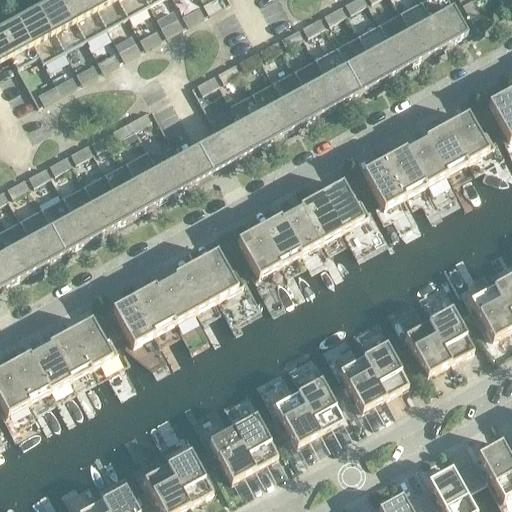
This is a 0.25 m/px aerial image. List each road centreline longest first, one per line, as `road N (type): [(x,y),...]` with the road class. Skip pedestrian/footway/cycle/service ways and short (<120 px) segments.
road 1 (unclassified): [(0,338),(511,60)]
road 2 (residential): [(511,372),(257,511)]
road 3 (residential): [(330,511),(511,416)]
